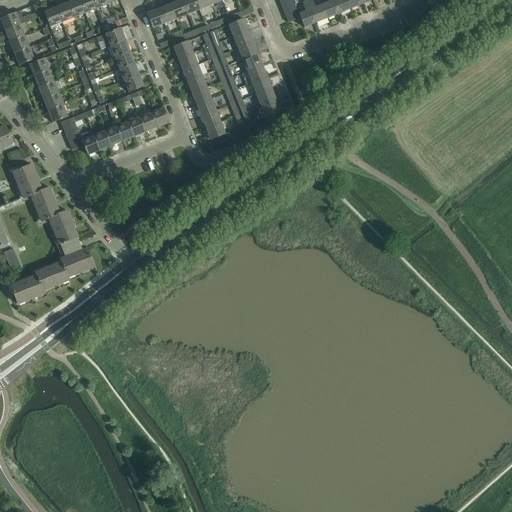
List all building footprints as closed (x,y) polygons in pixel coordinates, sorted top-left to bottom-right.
[(79,0),(75,0),(68,3),(74,18),(85,14),(79,0)] [(93,0),(79,0),(85,14),(97,9),(93,0)] [(106,0),(93,0),(97,9),(108,4),(106,0)] [(178,3),(171,5),(177,20),(188,16),(182,0),(179,0),(177,1),(178,3)] [(182,0),(188,16),(200,11),(195,0),(182,0)] [(195,0),(200,11),(211,6),(208,0),(195,0)] [(307,0),(308,1),(316,23),(328,18),(323,5),(316,8),(312,0),(307,0)] [(328,0),(329,2),(323,5),(328,18),(339,14),(333,0),(328,0)] [(333,0),(339,14),(351,9),(347,0),(333,0)] [(347,0),(351,9),(362,4),(360,0),(347,0)] [(306,12),(299,14),(301,18),(305,28),(316,23),(308,1),(303,3),(306,12)] [(294,2),(283,7),(285,12),(297,7),(294,2)] [(68,3),(56,8),(62,23),(74,18),(68,3)] [(164,6),(159,8),(165,25),(177,20),(171,5),(164,8),(164,6)] [(252,7),(244,11),(246,15),(254,12),(252,7)] [(297,7),(285,12),(287,18),(299,13),(297,7)] [(56,8),(44,13),(50,27),(62,23),(56,8)] [(155,12),(148,15),(154,30),(165,25),(159,8),(154,10),(155,12)] [(16,13),(1,19),(1,20),(6,31),(21,25),(33,20),(30,14),(23,17),(20,11),(16,13)] [(240,12),(229,17),(231,21),(242,17),(240,12)] [(299,13),(287,18),(289,23),(301,18),(299,14),(299,13)] [(210,18),(203,20),(206,26),(212,23),(210,18)] [(243,20),(228,26),(233,38),(250,31),(248,26),(246,27),(243,20)] [(115,22),(109,24),(111,30),(117,27),(115,22)] [(21,25),(6,31),(10,42),(25,36),(21,25)] [(105,35),(97,39),(98,43),(103,42),(106,49),(110,47),(125,41),(120,29),(105,35)] [(215,31),(210,33),(213,41),(218,40),(215,31)] [(250,31),(233,38),(238,49),(253,43),(250,37),(252,36),(250,31)] [(207,34),(202,36),(206,45),(211,43),(207,34)] [(25,36),(10,42),(15,53),(30,47),(25,36)] [(125,41),(110,47),(115,58),(129,52),(125,41)] [(188,43),(173,49),(176,56),(174,56),(176,61),(193,54),(188,43)] [(253,43),(238,49),(242,61),(259,54),(257,49),(255,50),(253,43)] [(30,47),(15,53),(19,65),(27,62),(34,59),(30,47)] [(129,52),(115,58),(119,70),(134,64),(129,52)] [(193,54),(176,61),(178,66),(179,65),(182,72),(197,66),(193,54)] [(259,54),(242,61),(247,72),(262,66),(259,60),(261,59),(259,54)] [(43,59),(29,65),(33,77),(48,71),(43,59)] [(134,64),(119,70),(124,81),(138,75),(134,64)] [(197,66),(182,72),(185,79),(183,79),(185,84),(202,77),(197,66)] [(262,66),(247,72),(252,84),(268,77),(266,72),(264,73),(262,66)] [(48,71),(33,77),(38,88),(53,82),(48,71)] [(92,72),(87,74),(90,81),(95,80),(92,72)] [(138,75),(124,81),(128,93),(143,87),(138,75)] [(202,77),(185,84),(187,89),(189,88),(191,95),(206,89),(202,77)] [(268,77),(252,84),(256,95),(271,89),(268,83),(270,82),(268,77)] [(53,82),(38,88),(43,100),(57,94),(53,82)] [(206,89),(191,95),(194,101),(192,102),(194,107),(211,100),(206,89)] [(271,89),(256,95),(261,107),(277,100),(276,95),(274,96),(271,89)] [(92,93),(87,95),(90,102),(92,107),(97,105),(95,100),(92,93)] [(57,94),(43,100),(47,111),(62,106),(57,94)] [(211,100),(194,107),(196,112),(198,111),(201,118),(216,112),(211,100)] [(277,100),(261,107),(265,118),(265,119),(280,112),(278,105),(279,105),(277,100)] [(62,106),(47,111),(52,123),(59,120),(67,117),(62,106)] [(163,108),(151,113),(157,128),(169,123),(163,108)] [(216,112),(201,118),(203,124),(201,125),(203,130),(220,123),(216,112)] [(151,113),(139,117),(145,132),(157,128),(151,113)] [(139,117),(128,122),(134,137),(145,132),(139,117)] [(73,118),(61,123),(63,129),(75,124),(75,123),(73,118)] [(128,122),(116,127),(122,142),(134,137),(128,122)] [(220,123),(203,130),(205,135),(207,134),(210,141),(216,139),(221,136),(225,135),(220,123)] [(75,124),(63,129),(65,134),(77,129),(75,124)] [(0,246),(8,243),(0,223),(0,149),(12,144),(7,133),(4,126),(0,127),(0,246)] [(116,127),(105,131),(111,146),(122,142),(116,127)] [(240,129),(238,130),(243,142),(248,140),(244,127),(240,129)] [(77,129),(65,134),(67,140),(80,135),(77,129)] [(238,130),(232,132),(237,144),(243,142),(238,130)] [(105,131),(93,136),(99,151),(111,146),(105,131)] [(232,132),(227,134),(232,146),(237,144),(232,132)] [(225,135),(221,136),(226,149),(232,146),(227,134),(225,135)] [(80,135),(67,140),(69,145),(82,140),(80,135)] [(93,136),(82,140),(84,146),(88,155),(99,151),(93,136)] [(221,136),(216,139),(221,150),(221,151),(226,149),(221,136)] [(82,140),(69,145),(72,151),(84,146),(82,140)] [(20,152),(11,156),(15,165),(24,162),(20,152)] [(37,276),(11,286),(16,298),(19,304),(45,294),(44,291),(69,281),(70,281),(69,278),(82,273),(94,267),(88,252),(87,249),(83,251),(82,249),(79,242),(77,238),(78,237),(68,211),(60,214),(49,188),(42,191),(40,184),(32,165),(24,168),(12,173),(23,200),(31,196),(41,222),(49,219),(59,245),(60,245),(65,258),(61,260),(62,262),(36,273),(37,276)] [(13,250),(4,253),(10,268),(19,264),(13,250)]
